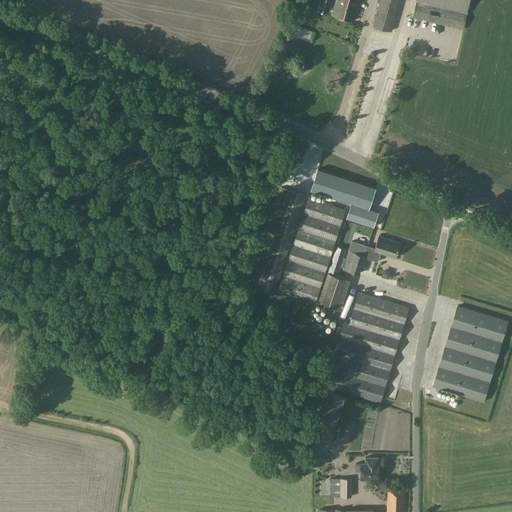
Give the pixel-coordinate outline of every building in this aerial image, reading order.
[(354,21),(360,0),(336,0),(332,14),(354,21)] [(380,0),(373,26),(391,32),(400,0),(380,0)] [(416,0),(415,7),(412,17),(464,29),(469,0),(416,0)] [(292,24),(288,35),(311,43),(315,32),(292,24)] [(351,204),(368,209),(375,188),(317,170),(311,191),(351,204)] [(274,294),(306,195),(281,187),(276,203),(284,206),(257,289),(274,294)] [(345,210),(309,198),(294,242),(331,254),(345,210)] [(368,209),(351,204),(347,219),(373,228),(378,212),(368,209)] [(364,256),(364,257),(378,262),(381,252),(396,257),(400,243),(378,236),(375,248),(367,246),(364,255),(364,256)] [(278,291),(315,302),(331,254),(294,242),(278,291)] [(346,248),(336,245),(327,271),(337,274),(340,266),(342,258),(346,248)] [(342,258),(340,266),(343,268),(343,269),(359,274),(364,257),(364,256),(349,251),(346,259),(342,258)] [(391,272),(383,269),(381,277),(389,279),(391,272)] [(318,302),(340,309),(350,279),(328,272),(318,302)] [(344,322),(326,379),(324,385),(380,402),(408,308),(359,293),(349,324),(344,322)] [(508,321),(457,306),(433,386),(483,402),(508,321)] [(345,397),(325,391),(312,435),(331,442),(345,397)] [(365,464),(356,464),(356,470),(361,470),(361,479),(378,479),(378,464),(378,458),(365,458),(365,464)] [(352,478),(340,478),(340,497),(351,497),(352,478)] [(404,511),(405,492),(387,492),(387,511),(404,511)]
